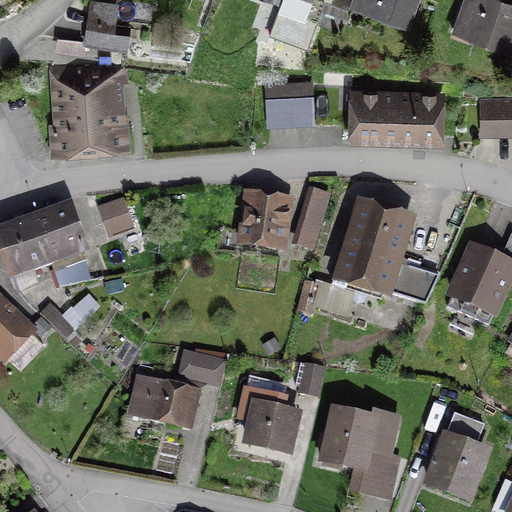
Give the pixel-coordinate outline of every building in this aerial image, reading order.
[(270,0),(282,4),(270,36),(308,50),(325,1),(331,4),(332,0),(270,0)] [(332,0),(331,4),(349,10),(353,0),(361,0),(377,6),(373,16),(407,28),(417,0),(332,0)] [(511,4),(500,0),(464,0),(451,35),(468,41),(471,34),(511,49),(511,46),(511,4)] [(87,44),(127,49),(130,29),(90,24),(87,44)] [(108,68),(55,66),(60,125),(53,125),(55,153),(129,146),(126,118),(112,119),(108,68)] [(268,85),(269,124),(313,122),(312,95),(297,96),(296,84),(268,85)] [(359,135),(439,138),(441,96),(361,93),(359,135)] [(511,100),(483,101),(483,131),(511,130),(511,100)] [(244,242),(283,247),(288,205),(250,199),(244,242)] [(110,237),(133,228),(122,200),(99,209),(110,237)] [(324,211),(310,207),(300,236),(314,240),(324,211)] [(395,264),(407,222),(364,209),(347,265),(339,263),(332,286),(345,290),(347,283),(425,306),(438,277),(395,264)] [(67,270),(86,263),(67,212),(37,223),(50,260),(53,266),(64,262),(67,270)] [(325,219),(311,264),(319,266),(333,222),(325,219)] [(11,232),(0,236),(0,244),(11,274),(50,260),(37,223),(22,229),(20,224),(9,228),(11,232)] [(511,267),(472,250),(447,308),(489,326),(509,279),(511,280),(511,267)] [(306,281),(297,310),(310,314),(319,285),(306,281)] [(0,353),(5,358),(29,333),(0,305),(0,353)] [(50,305),(41,315),(66,340),(76,330),(50,305)] [(275,339),(264,345),(268,354),(280,347),(275,339)] [(179,376),(217,385),(223,360),(185,352),(179,376)] [(318,398),(325,369),(306,365),(299,393),(318,398)] [(197,391),(141,379),(132,416),(188,429),(197,391)] [(244,403),(255,409),(248,443),(287,452),(295,416),(278,412),(281,397),(247,389),(244,403)] [(334,413),(324,460),(363,469),(369,441),(391,446),(396,422),(390,421),(392,411),(377,408),(374,422),(334,413)] [(462,451),(465,443),(475,447),(484,426),(456,415),(428,485),(467,500),(483,459),(462,451)] [(391,446),(370,441),(363,469),(360,485),(387,492),(397,447),(391,446)]
